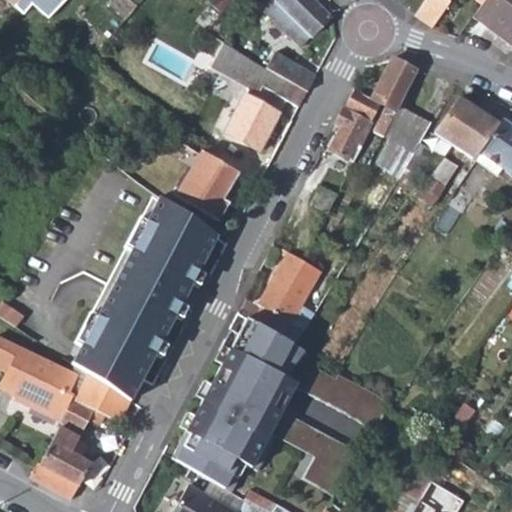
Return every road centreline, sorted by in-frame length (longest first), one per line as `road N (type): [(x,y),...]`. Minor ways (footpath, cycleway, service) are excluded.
road 1 (residential): [(110,511),(367,28)]
road 2 (unknown): [(257,224),(135,183),(117,192),(26,330)]
road 3 (residential): [(367,28),(511,82)]
